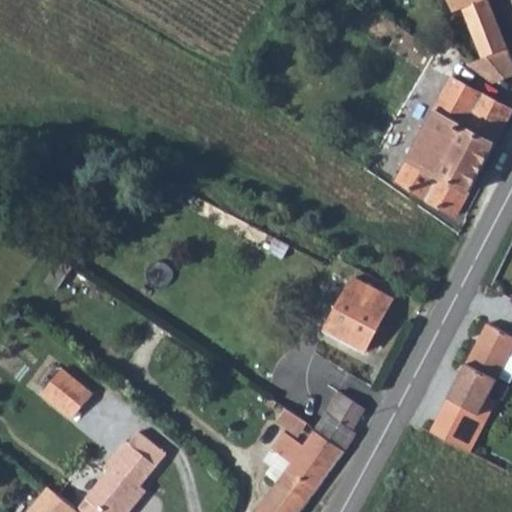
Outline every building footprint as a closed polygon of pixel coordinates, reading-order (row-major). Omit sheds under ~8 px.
[(480,57),(487,55),(507,47),(487,0),(443,0),(447,8),(457,4),(480,57)] [(511,59),(507,47),(487,55),(499,83),(511,78),(511,59)] [(429,199),(463,216),(511,121),(511,106),(445,71),(428,103),(436,107),(400,173),(429,199)] [(288,244),(275,238),(268,251),(281,258),(288,244)] [(388,296),(348,275),(320,329),(359,349),(388,296)] [(91,299),(105,310),(124,290),(110,281),(91,299)] [(511,338),(511,332),(482,318),(427,430),(467,452),(494,401),(483,395),(511,338)] [(90,388),(59,361),(37,387),(69,415),(90,388)] [(338,395),(365,412),(368,406),(342,389),(338,395)] [(365,412),(338,395),(316,428),(345,450),(358,431),(354,428),(365,412)] [(300,418),(278,404),(270,415),(292,430),(300,418)] [(135,489),(141,482),(167,450),(138,427),(128,439),(123,436),(104,460),(111,467),(77,509),(80,511),(129,511),(143,495),(135,489)] [(257,511),(302,511),(345,450),(316,428),(302,449),(280,434),(271,446),(280,451),(265,473),(278,482),(257,511)] [(149,488),(141,482),(135,489),(143,495),(149,488)] [(80,511),(77,509),(51,488),(33,511),(80,511)]
